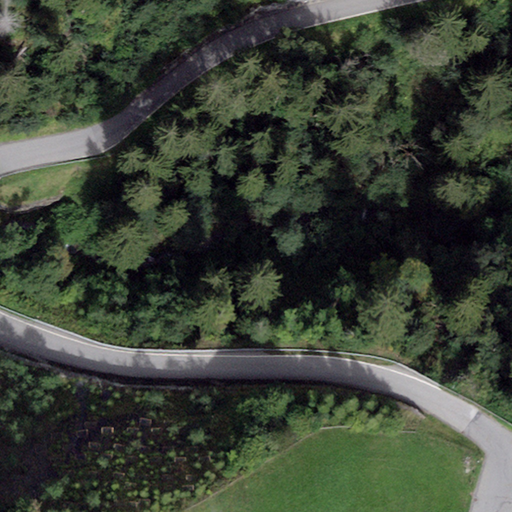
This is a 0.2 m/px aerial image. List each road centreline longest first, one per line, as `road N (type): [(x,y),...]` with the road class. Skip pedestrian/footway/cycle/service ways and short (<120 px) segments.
road 1 (unclassified): [(0,334),(45,352),(175,371),(324,367),(441,405),(511,460)]
road 2 (unclassified): [(376,0),(255,33),(95,139),(0,163)]
